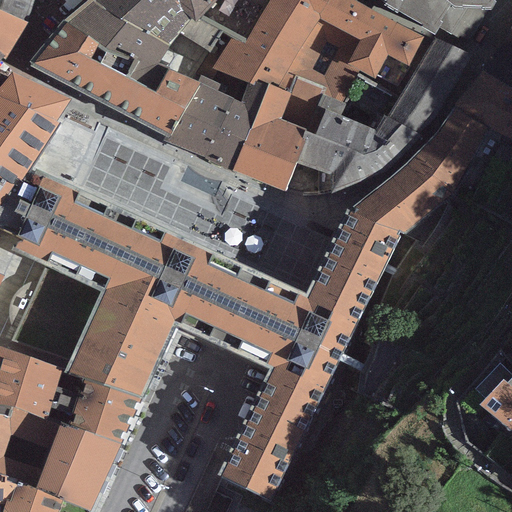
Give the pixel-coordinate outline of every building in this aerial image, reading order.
[(0,0),(0,10),(28,24),(35,0),(0,0)] [(89,0),(64,22),(99,44),(90,59),(156,94),(168,70),(178,52),(169,47),(189,19),(194,22),(216,0),(89,0)] [(268,84),(284,90),(291,75),(320,19),(330,0),(271,0),(246,39),(234,33),(211,68),(251,83),(261,87),(268,84)] [(424,37),(352,0),(330,0),(320,19),(360,40),(348,64),(359,71),(375,78),(387,55),(408,66),(424,37)] [(379,0),(436,34),(454,7),(491,8),(495,0),(379,0)] [(28,24),(0,10),(0,56),(2,57),(5,60),(25,28),(28,24)] [(348,64),(360,40),(320,19),(291,75),(344,103),(359,71),(348,64)] [(99,44),(64,22),(52,40),(33,64),(169,139),(185,109),(156,94),(90,59),(99,44)] [(434,39),(386,118),(416,133),(472,56),(434,39)] [(511,49),(501,44),(480,71),(511,89),(511,49)] [(261,87),(251,83),(243,102),(168,70),(156,94),(185,109),(169,139),(233,170),(268,84),(261,87)] [(511,140),(511,89),(480,71),(454,108),(487,127),(511,140)] [(69,100),(12,72),(0,87),(0,188),(8,192),(30,168),(45,173),(81,192),(116,130),(69,100)] [(284,90),(268,84),(233,170),(285,191),(296,163),(305,141),(301,140),(305,131),(280,121),(292,93),(284,90)] [(431,140),(353,210),(401,234),(453,194),(487,127),(454,108),(431,140)] [(386,118),(384,117),(375,131),(325,110),(315,135),(305,131),(301,140),(305,141),(296,163),(331,177),(330,196),(360,181),(392,158),(416,133),(386,118)] [(0,228),(16,237),(45,173),(30,168),(8,192),(0,188),(0,228)] [(81,192),(45,173),(16,237),(10,249),(101,293),(65,374),(85,381),(141,400),(173,327),(179,327),(190,315),(271,354),(267,365),(271,366),(275,368),(220,477),(271,500),(401,234),(353,210),(338,224),(306,295),(298,290),(214,253),(81,192)] [(64,370),(0,347),(0,407),(49,421),(64,370)] [(511,429),(511,384),(503,377),(479,405),(510,432),(511,429)] [(85,511),(91,511),(141,400),(85,381),(68,428),(61,425),(36,489),(62,498),(85,511)] [(0,475),(7,477),(6,482),(16,484),(25,488),(26,485),(36,489),(61,425),(49,421),(0,407),(0,475)] [(0,511),(1,511),(6,500),(10,502),(16,484),(6,482),(7,477),(0,475),(0,511)] [(6,500),(2,511),(57,511),(62,498),(36,489),(26,485),(25,488),(16,484),(10,502),(6,500)]
